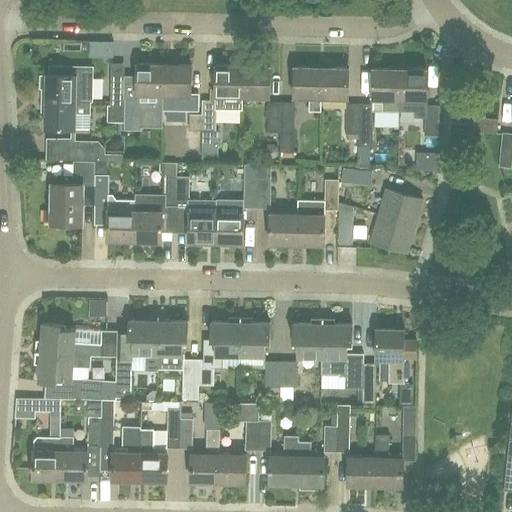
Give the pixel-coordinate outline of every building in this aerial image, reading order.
[(114,42),(90,42),(90,57),(114,58),(114,42)] [(164,94),(165,64),(137,63),(137,94),(150,94),(150,104),(163,104),(164,94)] [(191,94),(192,64),(165,64),(164,94),(191,94)] [(243,96),(243,65),(216,64),(215,100),(204,100),(203,130),(215,130),(216,109),(243,109),(243,96)] [(270,96),(270,65),(243,65),(243,96),(270,96)] [(41,89),(47,89),(47,101),(77,101),(89,101),(91,101),(91,66),(50,66),(50,74),(47,74),(47,76),(41,76),(41,89)] [(322,97),(322,66),(294,66),(293,96),(310,96),(309,111),(320,111),(321,97),(322,97)] [(349,97),(349,67),(322,66),(322,97),(349,97)] [(399,111),(400,68),(373,68),(372,98),(383,98),(383,111),(399,111)] [(427,99),(428,69),(400,68),(399,111),(426,112),(425,135),(438,135),(439,105),(427,105),(427,99)] [(125,106),(125,99),(124,99),(124,76),(111,75),(110,106),(125,106)] [(138,129),(138,99),(125,99),(125,106),(125,129),(138,129)] [(203,130),(204,100),(190,99),(190,130),(203,130)] [(77,101),(47,101),(46,129),(77,129),(89,129),(89,115),(89,103),(89,101),(77,101)] [(281,132),(282,102),(268,102),(268,132),(281,132)] [(294,152),(295,102),(282,102),(281,132),(280,152),(294,152)] [(359,145),(360,103),(347,103),(346,133),(349,133),(348,139),(359,139),(359,145)] [(372,103),(360,103),(359,145),(360,145),(370,146),(372,146),(373,111),(372,111),(372,103)] [(496,132),(498,117),(474,115),(473,130),(496,132)] [(511,168),(511,166),(511,133),(502,132),(499,166),(511,168)] [(67,160),(74,160),(95,160),(122,161),(123,154),(106,154),(106,148),(98,141),(73,140),(73,138),(67,138),(67,160)] [(274,145),(269,145),(265,149),(265,155),(269,159),(274,159),(278,155),(278,149),(274,145)] [(95,161),(95,160),(74,160),(74,161),(75,161),(74,184),(53,184),(53,210),(44,210),(44,222),(53,222),(53,223),(83,224),(84,184),(94,185),(95,161)] [(163,206),(177,206),(177,176),(177,163),(164,163),(164,176),(163,176),(163,194),(136,194),(135,199),(136,199),(135,240),(162,241),(163,210),(163,206)] [(258,208),(259,165),(245,164),(244,208),(258,208)] [(270,208),(271,165),(259,165),(258,208),(270,208)] [(357,184),(359,170),(344,169),(342,183),(357,184)] [(136,199),(117,199),(113,193),(109,193),(109,174),(96,174),(96,204),(107,204),(107,210),(108,210),(108,240),(135,240),(136,199),(135,199),(136,199)] [(189,207),(190,176),(177,176),(177,206),(189,207)] [(338,209),(338,181),(325,181),(325,202),(297,201),(297,213),(298,213),(298,244),(324,244),(324,209),(338,209)] [(416,225),(423,198),(386,187),(379,214),(416,225)] [(189,207),(188,207),(188,213),(190,213),(189,242),(217,242),(218,200),(205,199),(190,199),(189,207)] [(244,208),(245,200),(218,200),(217,242),(244,243),(244,212),(244,208)] [(298,244),(298,213),(297,213),(271,212),(270,243),(298,244)] [(408,251),(416,225),(379,214),(371,240),(408,251)] [(90,299),(90,315),(107,316),(107,300),(90,299)] [(159,369),(160,314),(148,314),(148,319),(130,318),(129,337),(134,337),(134,352),(145,352),(145,371),(158,371),(159,369)] [(189,338),(189,320),(172,320),(172,314),(160,314),(159,369),(183,370),(183,399),(199,399),(199,385),(200,359),(185,359),(185,354),(183,354),(183,353),(184,338),(189,338)] [(223,354),(241,354),(242,316),(231,316),(231,321),(212,320),(211,338),(205,338),(204,359),(214,359),(214,366),(223,366),(223,354)] [(271,340),(271,322),(254,321),(254,316),(242,316),(241,354),(265,355),(266,340),(271,340)] [(322,374),(324,317),(312,318),(312,322),(294,322),(294,340),(298,340),(298,356),(321,356),(321,374),(322,374)] [(346,386),(363,386),(363,363),(363,353),(348,353),(348,341),(353,341),(353,323),(336,323),(336,317),(324,317),(322,374),(339,374),(339,376),(346,376),(346,386)] [(76,342),(77,329),(62,328),(62,323),(43,322),(42,339),(37,339),(36,351),(91,355),(117,356),(118,331),(102,330),(101,344),(92,344),(76,342)] [(417,356),(417,339),(405,339),(405,328),(376,328),(375,358),(390,358),(389,381),(404,381),(405,356),(417,356)] [(90,368),(91,355),(36,351),(35,363),(40,363),(39,381),(58,382),(58,377),(73,378),(74,367),(90,368)] [(132,384),(133,358),(117,358),(116,383),(132,384)] [(214,366),(214,359),(200,359),(199,385),(214,385),(214,366)] [(281,386),(281,361),(266,361),(265,386),(281,386)] [(296,361),(281,361),(281,386),(293,386),(296,387),(296,361)] [(363,363),(363,386),(363,404),(376,404),(377,363),(363,363)] [(101,400),(103,380),(77,378),(76,398),(101,400)] [(147,396),(147,400),(157,400),(157,390),(153,390),(147,396)] [(61,412),(61,399),(35,398),(35,411),(61,412)] [(102,417),(101,447),(101,467),(113,467),(112,479),(140,480),(142,428),(142,426),(123,426),(123,447),(116,447),(116,450),(114,450),(115,416),(114,416),(114,400),(102,400),(102,416),(102,417)] [(151,410),(153,409),(153,401),(142,401),(142,410),(151,410)] [(350,452),(351,405),(338,405),(337,426),(338,426),(338,452),(350,452)] [(403,436),(416,436),(417,406),(403,406),(403,436)] [(181,449),(182,418),(181,418),(181,408),(168,408),(167,448),(181,449)] [(193,414),(182,414),(182,418),(181,449),(193,449),(193,419),(193,414)] [(102,417),(89,417),(88,447),(101,447),(102,417)] [(258,450),(259,420),(247,420),(246,450),(258,450)] [(259,420),(258,450),(271,451),(272,421),(271,421),(261,420),(259,420)] [(338,452),(338,426),(337,426),(324,425),(324,451),(338,452)] [(166,480),(167,451),(153,451),(153,428),(142,428),(140,480),(166,480)] [(219,453),(220,429),(207,429),(206,452),(192,452),(191,481),(219,482),(219,453)] [(297,484),(298,441),(298,435),(285,434),(284,454),(270,453),(270,483),(297,484)] [(377,455),(376,485),(402,486),(403,460),(402,460),(402,456),(389,456),(389,435),(376,434),(375,455),(377,455)] [(61,478),(62,436),(38,435),(34,439),(34,478),(61,478)] [(87,479),(88,449),(74,449),(74,436),(62,436),(61,478),(87,479)] [(324,484),(325,454),(310,454),(310,441),(298,441),(297,484),(308,484),(308,488),(322,488),(322,484),(324,484)] [(244,483),(245,453),(219,453),(219,482),(244,483)] [(376,485),(377,455),(375,455),(349,455),(349,485),(376,485)]
